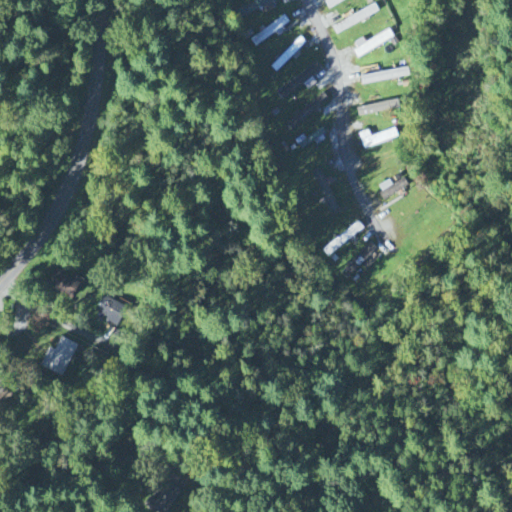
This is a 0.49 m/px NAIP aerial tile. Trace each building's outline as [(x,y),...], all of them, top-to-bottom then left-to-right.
[(346,0),(327,0),(323,3),(328,11),(346,0)] [(335,36),(379,12),(374,4),(331,28),(335,36)] [(291,27),(285,17),(249,39),(254,49),(291,27)] [(350,49),(356,60),(393,39),(389,30),(365,44),(363,41),(350,49)] [(306,45),(300,39),(269,67),(275,73),(306,45)] [(277,93),(285,103),(313,82),(311,79),(322,71),(316,64),(277,93)] [(404,78),(402,69),(359,78),(361,87),(404,78)] [(285,125),(291,132),(329,101),(323,94),(285,125)] [(298,145),(302,151),(314,142),(315,143),(326,135),(320,128),(298,145)] [(339,214),(330,187),(334,186),(331,177),(325,179),(322,169),(312,172),(327,218),(339,214)] [(389,181),(377,188),(384,201),(408,188),(403,179),(391,185),(389,181)] [(326,258),(364,232),(358,224),(321,250),(326,258)] [(349,280),(376,249),(369,243),(342,274),(349,280)] [(71,300),(79,280),(55,270),(47,291),(71,300)] [(95,313),(108,318),(106,322),(118,327),(127,308),(102,297),(95,313)] [(40,368),(63,378),(76,346),(59,339),(54,351),(48,349),(40,368)] [(160,511),(168,511),(181,492),(166,483),(151,506),(160,511)]
